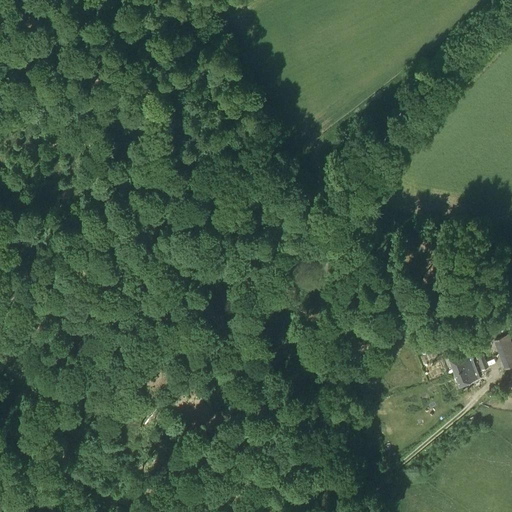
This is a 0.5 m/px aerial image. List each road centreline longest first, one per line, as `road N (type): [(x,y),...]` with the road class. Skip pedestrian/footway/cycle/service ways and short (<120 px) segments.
road 1 (track): [(511,277),(449,315),(323,363),(244,200),(182,126),(109,58)]
road 2 (unclassified): [(353,511),(325,326),(329,224),(414,98),(511,9)]
road 3 (track): [(0,89),(103,160),(306,450)]
road 4 (track): [(73,0),(109,58),(87,102),(0,214)]
road 5 (track): [(498,377),(354,499),(334,489),(306,450)]
road 6 (track): [(139,511),(29,450),(0,419)]
road 7 (track): [(306,450),(269,462),(192,511)]
